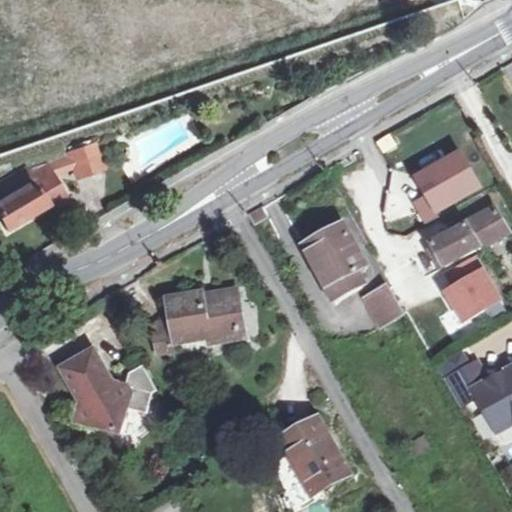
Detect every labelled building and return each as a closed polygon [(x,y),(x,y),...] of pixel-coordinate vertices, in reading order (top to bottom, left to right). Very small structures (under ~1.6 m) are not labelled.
[(414,204),(426,225),(487,190),(464,150),(417,176),(429,196),(414,204)] [(0,187),(0,210),(8,225),(64,191),(48,165),(31,170),(0,187)] [(290,218),(284,208),(271,215),(277,226),(290,218)] [(496,210),(433,245),(446,268),(449,266),(463,290),(464,289),(490,274),(477,252),(509,233),(496,210)] [(346,226),(306,247),(336,300),(365,282),(359,272),(369,267),(346,226)] [(402,265),(393,250),(384,255),(392,270),(402,265)] [(472,307),(500,293),(490,274),(464,289),(472,307)] [(389,286),(366,300),(381,327),(404,313),(389,286)] [(205,293),(170,299),(173,321),(177,342),(179,341),(179,344),(211,339),(211,344),(243,339),(240,322),(244,321),(240,295),(206,300),(205,293)] [(177,342),(173,321),(155,324),(159,345),(170,344),(170,351),(179,350),(179,344),(179,341),(177,342)] [(170,344),(159,345),(160,353),(170,351),(170,344)] [(114,382),(95,348),(63,366),(81,398),(76,418),(96,424),(97,422),(113,426),(113,429),(120,431),(122,423),(120,422),(125,406),(147,413),(153,393),(151,389),(156,385),(144,364),(130,372),(127,385),(114,382)] [(478,363),(447,381),(461,407),(479,397),(489,415),(500,409),(504,410),(511,424),(511,369),(503,375),(502,378),(491,385),(478,363)] [(500,409),(489,415),(499,433),(511,424),(504,410),(500,409)] [(315,493),(350,472),(320,420),(285,440),(315,493)]
